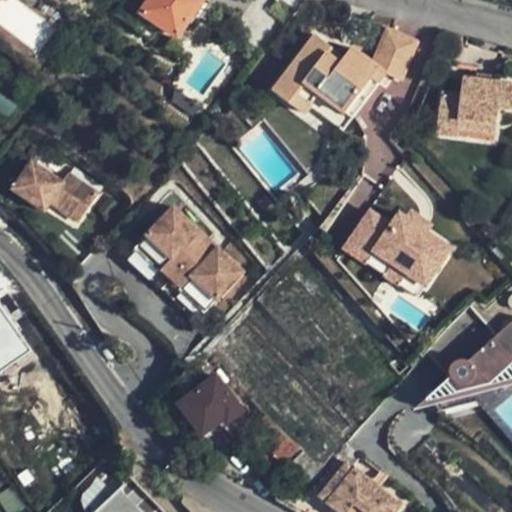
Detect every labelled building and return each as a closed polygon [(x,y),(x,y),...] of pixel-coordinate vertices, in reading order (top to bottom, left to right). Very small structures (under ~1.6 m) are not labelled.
[(179,36),(204,0),(151,0),(144,11),(179,36)] [(304,116),(310,109),(319,98),(350,122),(382,80),(400,88),(419,42),(389,28),(372,64),(352,47),(342,59),(314,37),(273,92),(304,116)] [(438,91),(433,125),(456,129),(457,117),(497,123),(499,105),(511,106),(511,82),(465,76),(462,94),(438,91)] [(319,98),(310,109),(341,133),(350,122),(319,98)] [(457,117),(456,129),(495,134),(497,123),(457,117)] [(456,129),(433,125),(433,133),(454,136),(456,129)] [(102,199),(74,175),(67,182),(38,156),(17,178),(24,184),(5,202),(23,219),(41,200),(46,205),(53,198),(83,222),(102,199)] [(245,269),(180,207),(130,260),(195,322),(245,269)] [(375,210),(357,237),(430,286),(456,248),(400,210),(393,223),(375,210)] [(430,286),(357,237),(350,248),(422,297),(430,286)] [(490,346),(463,314),(430,351),(421,361),(442,387),(442,384),(441,382),(442,377),(444,375),(445,373),(448,371),(451,369),(454,369),(457,369),(458,370),(460,370),(490,346)] [(511,330),(511,329),(490,346),(460,370),(458,370),(457,369),(454,369),(451,369),(448,371),(445,373),(444,375),(442,377),(441,382),(442,384),(442,387),(436,392),(445,402),(480,396),(505,375),(511,384),(511,330)] [(511,384),(505,375),(480,396),(500,410),(511,423),(511,400),(511,384)] [(216,376),(199,388),(193,393),(179,404),(201,432),(223,418),(226,421),(241,411),(216,376)] [(193,393),(199,388),(195,384),(190,388),(193,393)] [(445,402),(436,392),(419,407),(432,422),(467,416),(478,427),(511,468),(511,455),(485,422),(500,410),(480,396),(445,402)] [(298,452),(266,416),(254,428),(277,451),(273,456),(282,466),(298,452)] [(390,511),(336,466),(314,495),(336,511),(390,511)] [(125,497),(134,489),(128,482),(119,490),(125,497)] [(138,511),(135,508),(143,499),(134,489),(125,497),(119,490),(95,511),(138,511)] [(155,511),(143,499),(135,508),(138,511),(155,511)]
